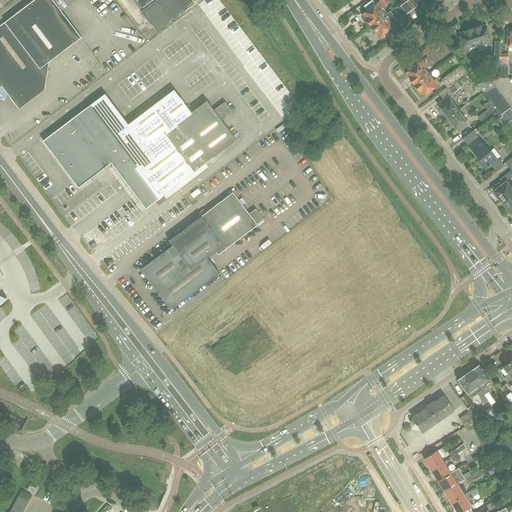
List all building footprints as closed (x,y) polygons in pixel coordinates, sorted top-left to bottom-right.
[(44,89),(47,76),(49,62),(81,37),(82,37),(62,11),(76,0),(33,0),(0,25),(0,86),(2,86),(19,108),(44,89)] [(132,0),(141,11),(158,33),(197,3),(194,0),(132,0)] [(367,10),(363,13),(366,18),(365,19),(366,20),(366,22),(368,24),(370,25),(370,26),(385,15),(388,13),(383,6),(380,1),(376,4),(372,0),(364,6),(367,10)] [(411,0),(408,0),(406,2),(412,10),(417,6),(411,0)] [(385,15),(370,26),(371,27),(371,29),(373,31),(375,31),(376,33),(377,32),(380,37),(397,24),(393,19),(395,18),(390,11),(388,13),(385,15)] [(486,46),(492,44),(486,25),(481,26),(480,25),(479,26),(477,25),(475,26),(473,28),(472,28),(480,53),(481,52),(480,50),(486,49),(487,47),(486,46)] [(480,53),(472,28),(471,28),(469,28),(466,29),(465,30),(464,31),(464,32),(459,33),(465,53),(471,51),(472,55),(480,52),(480,53)] [(429,53),(426,49),(420,54),(423,58),(429,53)] [(414,85),(428,74),(423,67),(426,65),(422,60),(406,72),(410,77),(409,77),(410,79),(410,80),(412,83),(413,83),(414,85)] [(447,87),(455,81),(466,73),(461,66),(442,81),(447,87)] [(508,66),(500,66),(499,78),(507,78),(508,66)] [(417,90),(418,90),(419,92),(420,91),(424,96),(440,83),(436,78),(433,80),(428,74),(414,85),(415,86),(415,87),(417,90)] [(485,91),(485,92),(494,87),(489,79),(478,85),(483,92),(485,91)] [(456,81),(447,87),(452,93),(460,87),(456,81)] [(485,92),(489,97),(498,91),(494,87),(485,92)] [(164,195),(213,157),(236,140),(207,101),(192,112),(174,89),(128,124),(105,94),(43,140),(78,187),(121,154),(129,164),(123,168),(129,175),(127,177),(133,185),(136,182),(138,184),(144,179),(159,198),(155,201),(158,205),(167,199),(164,195)] [(489,97),(491,100),(492,101),(501,95),(498,91),(489,97)] [(492,101),(495,106),(504,99),(501,95),(492,101)] [(448,118),(458,110),(448,96),(437,104),(441,109),(441,112),(443,115),(446,116),(448,118)] [(495,106),(498,110),(507,103),(504,99),(495,106)] [(495,106),(492,101),(491,100),(484,105),(488,110),(478,117),(483,123),(494,115),(499,111),(498,110),(495,106)] [(221,105),(214,110),(221,119),(222,120),(233,111),(225,102),(221,105)] [(507,103),(498,110),(499,111),(501,114),(510,108),(507,103)] [(511,110),(510,108),(501,114),(508,123),(511,119),(511,110)] [(458,132),(469,124),(458,110),(448,118),(449,120),(449,123),(452,127),(454,127),(458,132)] [(498,158),(500,156),(494,148),(490,151),(473,130),(462,139),(462,140),(463,138),(477,155),(478,154),(481,158),(478,160),(486,170),(493,164),(498,170),(504,165),(498,158)] [(503,202),(511,195),(511,187),(511,188),(507,181),(494,191),(503,202)] [(165,251),(141,269),(171,310),(219,273),(207,258),(216,251),(218,255),(258,225),(257,223),(263,219),(256,209),(249,213),(233,192),(201,216),(199,217),(200,218),(178,234),(177,234),(177,235),(170,240),(169,240),(169,241),(173,246),(165,251)] [(511,195),(503,202),(511,213),(511,212),(511,195)] [(511,359),(504,367),(508,372),(503,376),(507,381),(511,377),(511,359)] [(469,372),(484,395),(488,392),(483,384),(489,379),(480,365),(478,366),(476,365),(474,367),(473,369),(469,372)] [(488,400),(484,395),(469,372),(464,376),(463,375),(460,377),(459,379),(458,380),(471,398),(478,393),(484,402),(488,400)] [(434,403),(444,418),(455,410),(444,395),(434,403)] [(433,425),(444,418),(434,403),(423,410),(433,425)] [(473,405),(468,409),(469,411),(475,420),(479,425),(483,423),(479,416),(480,415),(473,405)] [(423,432),(433,425),(423,410),(413,417),(423,432)] [(475,420),(469,411),(459,418),(466,427),(475,420)] [(469,431),(474,428),(474,429),(479,427),(478,425),(476,421),(476,422),(466,426),(469,431)] [(484,425),(475,429),(476,433),(486,429),(484,425)] [(486,429),(476,433),(479,438),(488,434),(486,429)] [(511,462),(511,460),(511,435),(510,432),(496,441),(511,462)] [(488,434),(479,438),(481,443),(490,439),(488,434)] [(490,439),(481,443),(483,448),(493,444),(490,439)] [(451,457),(457,453),(466,448),(463,443),(455,449),(448,453),(451,457)] [(495,451),(494,448),(492,444),(484,448),(483,448),(483,449),(487,456),(490,462),(497,458),(495,454),(494,452),(495,451)] [(431,469),(444,461),(437,450),(424,458),(431,469)] [(457,453),(451,457),(453,461),(460,457),(457,453)] [(498,460),(493,463),(496,468),(502,465),(498,460)] [(437,480),(451,472),(444,461),(431,469),(437,480)] [(445,492),(458,483),(465,479),(471,475),(469,471),(462,475),(457,468),(451,472),(437,480),(445,492)] [(471,475),(465,479),(467,483),(477,477),(474,473),(471,475)] [(451,502),(464,494),(458,483),(445,492),(451,502)] [(27,490),(34,493),(36,488),(30,484),(27,490)] [(19,495),(29,501),(32,496),(22,490),(19,495)] [(456,511),(461,511),(471,506),(475,504),(471,499),(474,497),(470,491),(464,494),(451,502),(456,511)] [(26,506),(29,501),(19,495),(16,501),(26,506)] [(23,511),(26,506),(16,501),(13,506),(23,511)]
